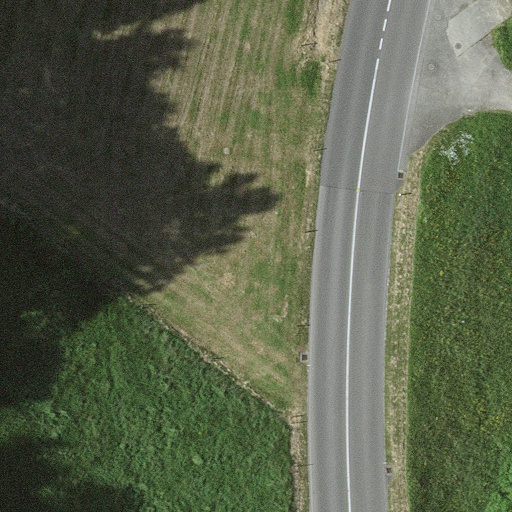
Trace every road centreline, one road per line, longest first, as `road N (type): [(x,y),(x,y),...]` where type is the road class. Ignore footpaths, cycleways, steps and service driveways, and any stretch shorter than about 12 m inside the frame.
road 1 (primary): [(348,511),(349,274),(392,0)]
road 2 (track): [(377,60),(511,96)]
